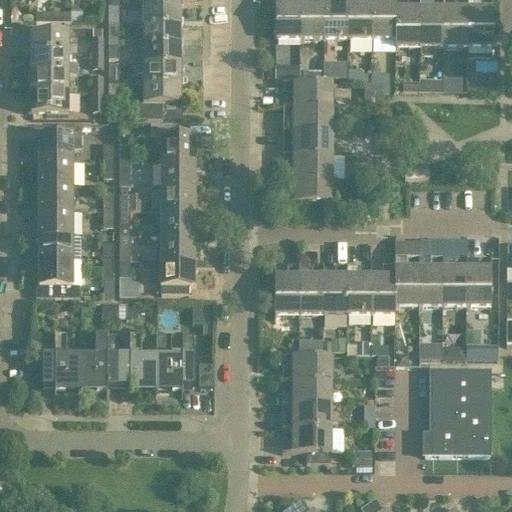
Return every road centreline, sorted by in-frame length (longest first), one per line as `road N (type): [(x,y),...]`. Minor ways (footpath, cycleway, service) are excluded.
road 1 (residential): [(240,489),(511,487)]
road 2 (residential): [(243,239),(489,227)]
road 3 (residential): [(240,442),(27,442),(0,425)]
road 4 (residential): [(243,239),(239,0)]
road 5 (residential): [(240,442),(243,239)]
